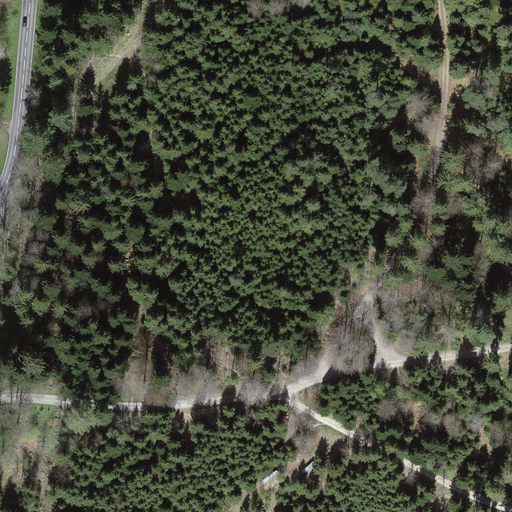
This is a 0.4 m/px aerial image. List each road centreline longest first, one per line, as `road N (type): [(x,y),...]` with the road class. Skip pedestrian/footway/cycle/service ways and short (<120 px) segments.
road 1 (track): [(0,399),(138,406),(273,392),(511,508)]
road 2 (track): [(315,379),(400,248),(433,176),(446,81),(440,0)]
road 3 (track): [(5,187),(168,0)]
road 4 (tertiary): [(0,197),(12,167),(30,0)]
road 5 (track): [(315,379),(511,345)]
